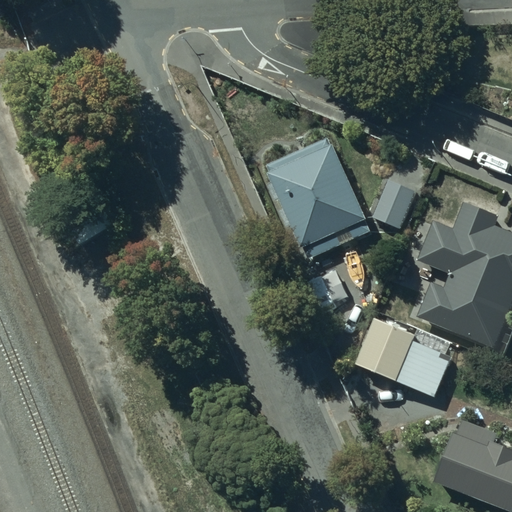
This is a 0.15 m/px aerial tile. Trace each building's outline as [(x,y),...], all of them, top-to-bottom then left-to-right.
[(370,237),(336,156),(273,182),(325,308),(355,296),(336,251),(370,237)] [(416,192),(391,182),(375,219),(401,229),(416,192)] [(498,217),(466,205),(457,231),(434,223),(419,262),(453,274),(448,289),(432,283),(419,320),(503,354),(511,331),(511,231),(495,226),(498,217)] [(382,322),(359,375),(440,409),(463,356),(382,322)] [(511,511),(511,456),(510,461),(450,437),(431,483),(504,511),(511,511)]
